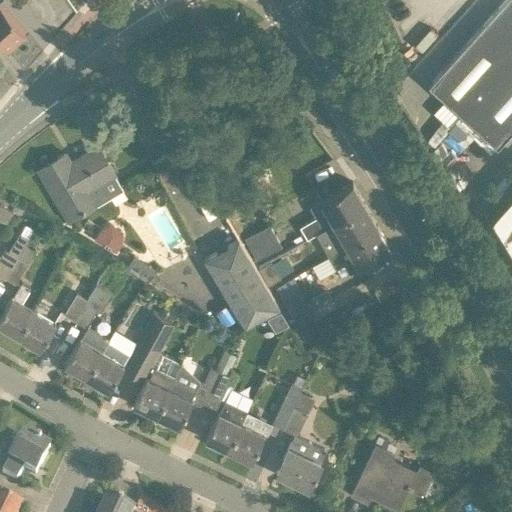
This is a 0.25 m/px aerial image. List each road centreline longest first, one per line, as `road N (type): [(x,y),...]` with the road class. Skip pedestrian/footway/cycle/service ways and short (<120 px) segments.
road 1 (tertiary): [(511,391),(275,0)]
road 2 (residential): [(0,137),(78,63),(169,0)]
road 3 (residential): [(262,511),(92,431)]
